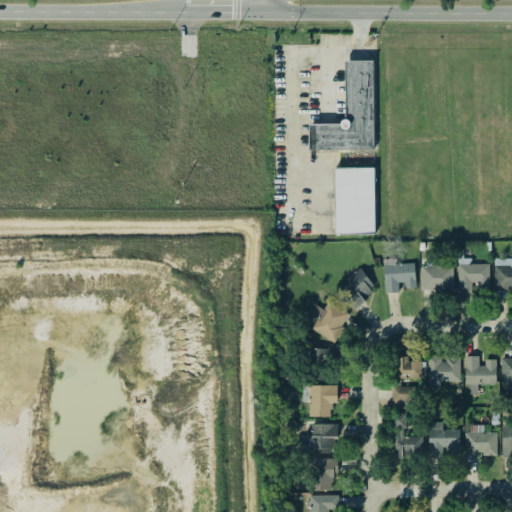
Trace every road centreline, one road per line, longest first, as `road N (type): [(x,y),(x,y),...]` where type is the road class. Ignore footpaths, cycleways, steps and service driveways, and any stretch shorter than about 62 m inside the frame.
road 1 (secondary): [(278,12),(511,12)]
road 2 (residential): [(375,511),(375,351),(384,328),(395,325)]
road 3 (secondary): [(0,10),(168,11)]
road 4 (residential): [(376,487),(511,485)]
